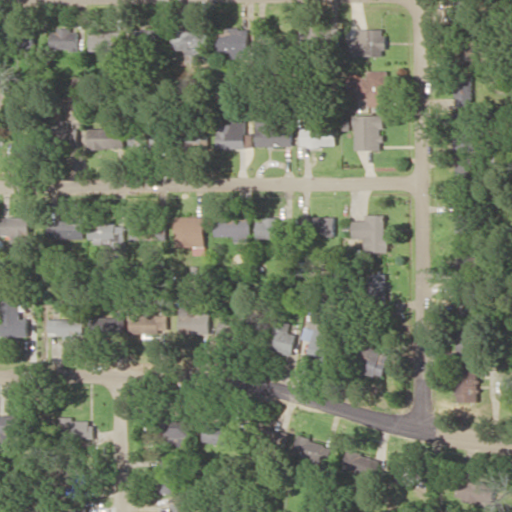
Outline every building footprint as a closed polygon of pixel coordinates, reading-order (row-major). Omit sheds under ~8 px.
[(459,0),(459,19),(477,20),(478,0),(459,0)] [(219,32),(219,50),(250,51),(251,28),(228,27),(228,32),(219,32)] [(388,29),(359,28),(359,40),(352,40),(352,55),(388,55),(388,29)] [(52,29),(53,48),(79,48),(78,29),(52,29)] [(92,50),(122,49),(121,29),(92,29),(92,50)] [(169,30),(130,31),(130,48),(169,46),(169,30)] [(205,48),(206,31),(179,30),(178,48),(205,48)] [(370,106),(388,105),(387,70),(368,71),(369,79),(351,79),(351,97),(370,97),(370,106)] [(477,76),(465,76),(465,90),(459,91),(459,104),(478,104),(477,76)] [(385,114),(357,115),(357,150),(386,149),(385,114)] [(475,151),(476,115),(458,115),(457,151),(475,151)] [(235,124),(221,123),(220,147),(248,148),(248,117),(235,117),(235,124)] [(259,118),(260,146),(295,145),(295,126),(282,126),(281,117),(259,118)] [(70,120),(61,119),(60,142),(80,142),(80,128),(70,128),(70,120)] [(163,146),(164,126),(132,125),(131,145),(163,146)] [(303,125),(304,146),(339,145),(338,125),(303,125)] [(91,127),(90,148),(124,148),(124,128),(91,127)] [(478,185),(477,157),(459,158),(460,186),(478,185)] [(458,198),(459,232),(482,231),(481,198),(458,198)] [(368,252),(390,251),(389,214),(368,214),(368,220),(355,220),(356,238),(368,238),(368,252)] [(178,216),(179,245),(207,245),(206,215),(178,216)] [(338,215),(304,216),(305,238),(338,237),(338,215)] [(218,235),(236,236),(236,241),(253,242),(254,216),(218,216),(218,235)] [(30,217),(2,217),(2,235),(15,234),(15,243),(31,243),(30,217)] [(260,218),(259,238),(289,238),(289,221),(280,221),(280,218),(260,218)] [(58,238),(83,238),(83,220),(58,219),(58,238)] [(92,223),(92,245),(106,244),(106,249),(125,249),(125,222),(92,223)] [(134,226),(134,238),(155,238),(154,226),(134,226)] [(389,273),(371,273),(372,313),(383,313),(383,306),(390,306),(389,273)] [(3,336),(30,335),(30,318),(21,318),(21,299),(3,299),(3,336)] [(212,333),(212,307),(182,307),(182,333),(212,333)] [(91,332),(129,330),(128,313),(90,315),(91,332)] [(303,357),(325,358),(327,316),(313,316),(312,326),(304,326),(303,357)] [(76,339),(76,331),(83,332),(83,318),(50,317),(49,334),(65,335),(65,338),(76,339)] [(262,346),(295,354),(300,335),(290,332),(292,322),(269,317),(262,346)] [(458,360),(477,360),(478,330),(459,330),(458,360)] [(390,345),(363,343),(362,372),(388,374),(390,345)] [(479,402),(480,369),(458,368),(457,401),(479,402)] [(12,442),(12,436),(23,436),(23,415),(1,415),(2,442),(12,442)] [(91,420),(75,420),(75,416),(60,416),(59,437),(91,438),(91,420)] [(169,444),(191,445),(192,419),(157,417),(156,437),(169,438),(169,444)] [(206,443),(241,444),(241,425),(206,424),(206,443)] [(273,443),(286,448),(292,433),(272,427),(267,439),(274,442),(273,443)] [(331,463),(333,442),(298,438),(296,458),(331,463)] [(346,469),(378,474),(381,456),(349,451),(346,469)] [(182,492),(181,458),(162,459),(163,493),(182,492)] [(422,485),(422,491),(433,491),(433,474),(419,475),(419,467),(398,467),(399,486),(422,485)] [(495,482),(467,482),(467,485),(458,485),(458,501),(495,502),(495,482)] [(190,511),(190,502),(171,503),(170,511),(190,511)]
